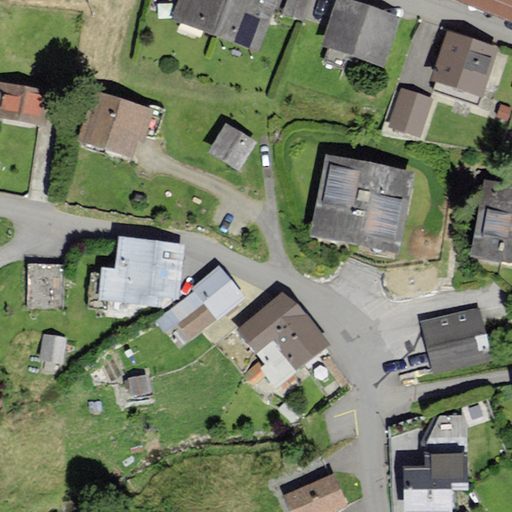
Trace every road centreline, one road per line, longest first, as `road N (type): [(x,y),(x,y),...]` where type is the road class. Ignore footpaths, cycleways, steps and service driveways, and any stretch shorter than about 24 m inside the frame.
road 1 (residential): [(0,206),(174,239),(302,292),(339,334),(361,381),(378,511)]
road 2 (residential): [(511,39),(392,0)]
